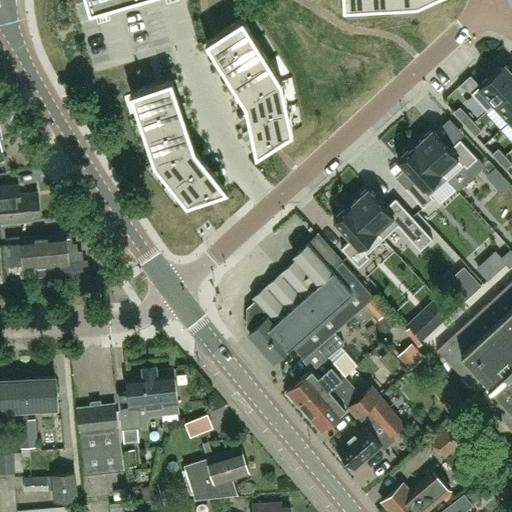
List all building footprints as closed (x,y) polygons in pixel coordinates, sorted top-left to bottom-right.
[(243,18),(219,33),(217,34),(214,36),(212,37),(206,41),(219,62),(233,54),(256,39),(243,18)] [(245,74),(269,59),(256,39),(233,54),(219,62),(232,83),(245,74)] [(245,74),(232,83),(245,103),(255,97),(281,80),(269,59),(245,74)] [(487,110),(511,87),(511,70),(504,62),(489,76),(489,77),(471,93),(474,96),(487,110)] [(460,85),(471,93),(480,85),(471,75),(460,85)] [(157,84),(131,92),(139,116),(180,102),(172,79),(157,84)] [(282,80),(281,80),(255,97),(245,103),(250,128),(260,122),(287,105),(282,80)] [(511,87),(487,110),(488,111),(495,105),(509,120),(511,118),(511,87)] [(180,102),(139,116),(146,139),(172,130),(187,125),(180,102)] [(260,122),(250,128),(256,154),(271,145),(274,143),(293,131),(287,105),(260,122)] [(460,106),(453,112),(468,128),(474,122),(460,106)] [(475,136),(475,135),(482,130),(474,122),(468,128),(475,136)] [(195,148),(187,125),(172,130),(146,139),(154,162),(184,151),(195,148)] [(464,164),(467,167),(478,158),(460,139),(451,147),(433,128),(415,144),(448,179),(464,164)] [(434,198),(431,195),(448,179),(415,144),(409,150),(409,151),(398,160),(405,168),(415,180),(406,188),(423,207),(434,198)] [(170,182),(200,171),(211,168),(195,148),(184,151),(154,162),(170,182)] [(492,154),(499,162),(505,156),(498,148),(492,153),(492,154)] [(511,162),(505,156),(499,162),(506,169),(511,163),(511,162)] [(200,171),(170,182),(186,203),(208,196),(211,194),(213,194),(228,189),(211,168),(200,171)] [(31,215),(40,214),(39,198),(30,199),(30,193),(20,193),(19,184),(0,185),(0,223),(32,221),(31,215)] [(398,225),(421,249),(433,238),(396,197),(386,206),(368,187),(351,203),(383,238),(398,225)] [(342,247),(359,266),(370,256),(367,253),(383,238),(351,203),(344,210),(334,219),(341,227),(351,239),(342,247)] [(0,278),(36,276),(84,274),(85,274),(85,272),(84,260),(79,261),(78,251),(74,251),(73,243),(69,244),(68,234),(69,234),(69,232),(5,239),(6,244),(0,243),(0,278)] [(374,296),(318,234),(308,242),(307,241),(295,253),(295,258),(296,259),(275,278),(272,275),(258,288),(260,290),(235,312),(251,330),(249,332),(274,360),(292,345),(304,358),(374,296)] [(495,251),(477,267),(488,279),(505,263),(506,264),(509,267),(510,265),(511,263),(511,250),(511,249),(501,258),(495,251)] [(464,268),(450,281),(455,287),(466,298),(480,286),(464,268)] [(511,279),(437,348),(511,429),(511,279)] [(374,296),(355,314),(362,322),(372,313),(373,315),(378,320),(380,318),(388,311),(374,296)] [(427,306),(409,323),(422,338),(441,321),(450,312),(436,298),(427,306)] [(287,391),(304,410),(344,375),(328,356),(343,342),(334,332),(303,359),(311,369),(287,391)] [(423,356),(412,343),(397,357),(408,369),(423,356)] [(173,367),(156,369),(156,365),(142,366),(142,371),(126,373),(128,391),(118,392),(122,429),(141,427),(139,407),(177,403),(173,367)] [(321,430),(349,406),(357,416),(379,396),(371,386),(361,395),(344,375),(304,410),(321,430)] [(25,377),(27,408),(57,406),(55,376),(25,377)] [(27,408),(25,377),(0,378),(0,409),(13,409),(13,420),(20,420),(27,420),(27,408)] [(380,396),(379,396),(357,416),(364,423),(336,447),(344,457),(342,459),(349,467),(351,465),(353,467),(381,443),(375,435),(383,427),(390,435),(404,423),(380,396)] [(85,474),(123,470),(115,403),(77,407),(85,474)] [(468,433),(454,418),(430,439),(443,454),(468,433)] [(20,420),(21,433),(36,432),(35,419),(27,420),(20,420)] [(36,446),(36,432),(21,433),(22,446),(36,446)] [(234,493),(229,478),(249,472),(241,446),(207,457),(207,458),(184,465),(194,499),(238,494),(238,493),(234,493)] [(0,473),(15,473),(13,452),(0,452),(0,473)] [(450,488),(433,468),(409,489),(402,481),(382,500),(392,511),(425,511),(427,510),(427,509),(450,488)] [(54,500),(76,499),(75,473),(53,474),(54,500)] [(49,490),(48,476),(25,477),(26,491),(49,490)] [(158,483),(136,490),(143,511),(165,505),(158,483)] [(462,511),(472,505),(464,494),(441,511),(462,511)] [(290,511),(290,506),(282,507),(281,501),(252,503),(252,511),(290,511)] [(110,511),(133,511),(133,502),(110,503),(110,511)]
